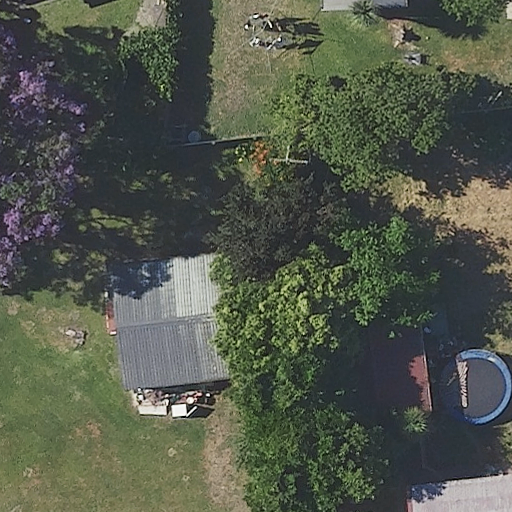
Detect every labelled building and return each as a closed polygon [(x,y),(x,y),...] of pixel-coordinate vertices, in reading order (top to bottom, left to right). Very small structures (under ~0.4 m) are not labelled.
[(0,0),(0,20),(70,0),(0,0)] [(452,0),(350,0),(351,22),(453,19),(452,0)] [(301,250),(212,251),(213,343),(302,342),(301,250)] [(453,311),(337,311),(337,423),(453,423),(453,311)] [(511,511),(511,481),(433,490),(435,511),(511,511)]
